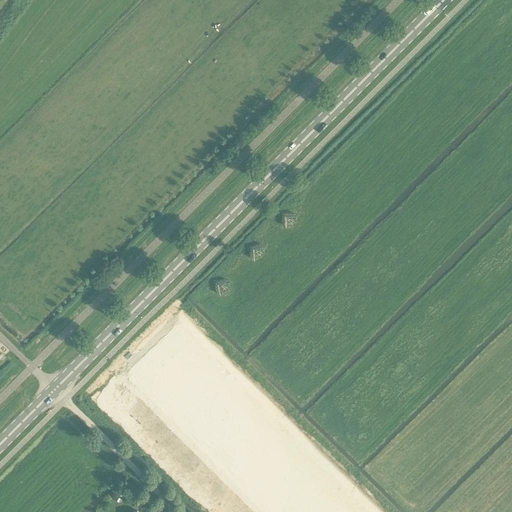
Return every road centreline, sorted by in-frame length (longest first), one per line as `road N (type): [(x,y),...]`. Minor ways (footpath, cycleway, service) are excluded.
road 1 (secondary): [(443,0),(53,389)]
road 2 (track): [(176,511),(53,389)]
